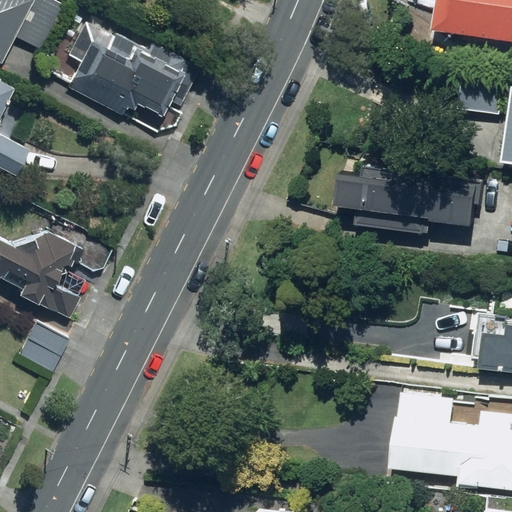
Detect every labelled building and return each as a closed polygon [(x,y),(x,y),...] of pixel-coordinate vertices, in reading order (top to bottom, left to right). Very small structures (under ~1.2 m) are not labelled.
[(0,0),(0,55),(1,56),(13,33),(40,46),(60,8),(45,0),(0,0)] [(511,35),(511,0),(442,0),(439,25),(511,35)] [(155,27),(100,27),(69,84),(172,141),(216,61),(155,27)] [(0,124),(0,116),(17,80),(0,71),(0,170),(10,176),(28,137),(0,124)] [(466,71),(461,102),(504,108),(508,78),(466,71)] [(350,152),(343,194),(480,216),(487,174),(350,152)] [(57,275),(76,241),(39,222),(28,244),(0,229),(0,274),(70,311),(82,288),(57,275)] [(511,311),(509,311),(508,324),(491,322),(487,359),(511,362),(511,311)] [(26,333),(62,351),(72,331),(37,313),(26,333)] [(62,351),(26,333),(15,355),(50,373),(62,351)] [(464,480),(511,485),(511,406),(485,404),(483,417),(459,415),(461,390),(401,384),(394,460),(465,468),(464,480)] [(317,511),(318,505),(253,502),(252,511),(317,511)]
